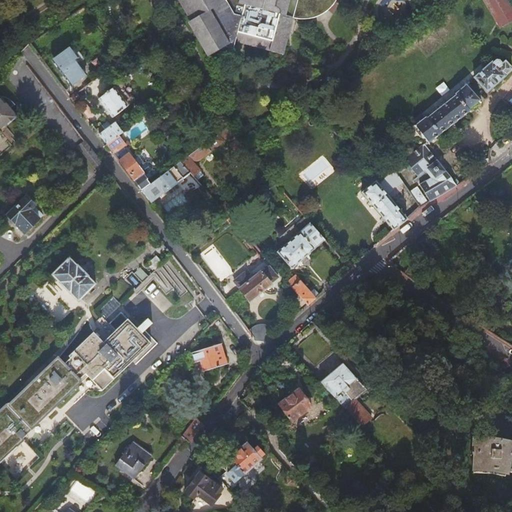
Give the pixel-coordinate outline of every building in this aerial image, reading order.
[(233,42),(282,54),(291,19),(300,19),(310,18),(319,15),(323,12),(330,7),(332,6),(335,1),(335,0),(176,0),(188,22),(186,24),(205,58),(223,48),(231,50),(233,42)] [(511,11),(505,0),(484,0),(500,28),(511,20),(511,11)] [(53,60),(60,69),(59,70),(71,86),(85,75),(74,60),(77,58),(70,48),(53,60)] [(493,63),(492,63),(474,78),(487,93),(505,77),(504,77),(511,70),(505,62),(502,65),(502,63),(499,60),(496,61),(493,63)] [(113,89),(99,100),(113,118),(127,107),(135,101),(132,96),(127,96),(125,92),(125,87),(122,82),(113,89)] [(427,119),(426,118),(415,126),(429,144),(471,111),(469,110),(479,102),(480,104),(481,103),(466,85),(455,95),(456,96),(427,119)] [(0,151),(11,143),(8,138),(9,136),(4,129),(16,119),(8,109),(12,106),(6,100),(1,97),(0,96),(0,151)] [(87,105),(79,110),(87,120),(93,116),(94,114),(87,105)] [(107,122),(101,127),(95,131),(106,145),(118,136),(127,129),(126,128),(125,126),(121,129),(119,129),(115,123),(111,126),(107,122)] [(234,125),(231,125),(226,128),(230,133),(234,133),(236,132),(237,128),(234,125)] [(236,153),(243,148),(230,133),(226,128),(225,129),(204,145),(210,153),(223,143),(225,141),(236,153)] [(214,135),(210,129),(201,136),(205,142),(214,135)] [(106,145),(113,155),(122,148),(125,146),(123,144),(118,136),(106,145)] [(102,165),(84,141),(77,147),(96,171),(102,165)] [(429,202),(457,186),(424,145),(404,160),(417,176),(427,168),(434,177),(419,185),(429,202)] [(128,155),(122,148),(113,155),(119,162),(128,155)] [(119,162),(142,192),(151,186),(162,177),(158,172),(152,172),(152,171),(152,167),(150,164),(146,164),(144,165),(137,155),(132,159),(131,158),(128,155),(119,162)] [(401,163),(397,157),(390,162),(394,168),(401,163)] [(199,172),(187,158),(181,163),(190,173),(193,177),(199,172)] [(363,159),(358,162),(375,183),(384,176),(377,167),(373,171),(363,159)] [(142,192),(150,204),(190,173),(181,163),(180,163),(162,177),(151,186),(142,192)] [(407,220),(379,187),(396,174),(393,170),(384,176),(375,183),(362,193),(393,231),(407,220)] [(400,180),(407,189),(410,187),(403,178),(400,180)] [(24,233),(38,219),(30,210),(33,207),(25,199),(7,217),(24,233)] [(220,207),(226,215),(232,211),(225,203),(220,207)] [(30,210),(38,219),(42,216),(33,207),(30,210)] [(310,224),(304,217),(280,238),(286,245),(310,224)] [(310,224),(286,245),(277,253),(292,269),(321,243),(324,241),(310,224)] [(429,236),(420,243),(435,264),(441,260),(444,258),(429,236)] [(406,247),(400,252),(405,257),(420,243),(416,238),(406,247)] [(390,266),(396,270),(400,265),(401,260),(405,257),(400,252),(389,261),(390,266)] [(156,257),(147,266),(154,273),(163,265),(156,257)] [(77,265),(77,266),(69,259),(52,276),(59,284),(58,284),(70,296),(71,295),(78,302),(95,285),(89,278),(77,265)] [(441,260),(435,264),(440,272),(447,268),(441,260)] [(396,270),(404,276),(407,270),(400,265),(396,270)] [(248,278),(243,273),(233,282),(239,290),(249,301),(264,288),(266,289),(269,286),(268,285),(270,283),(269,283),(276,277),(267,266),(260,272),(256,275),(254,273),(248,278)] [(140,269),(133,275),(142,284),(148,278),(140,269)] [(410,280),(414,275),(407,270),(404,276),(410,280)] [(178,295),(185,291),(176,275),(169,279),(178,295)] [(421,288),(424,282),(414,275),(410,280),(421,288)] [(308,306),(315,299),(295,276),(290,281),(288,278),(285,281),(308,306)] [(421,288),(445,305),(448,300),(430,287),(430,286),(424,282),(421,288)] [(102,391),(151,344),(141,334),(137,329),(120,312),(94,337),(91,334),(67,358),(68,359),(62,365),(56,359),(6,407),(5,405),(0,409),(0,462),(17,447),(18,447),(24,441),(22,439),(82,381),(81,380),(86,375),(102,391)] [(147,319),(137,329),(141,334),(152,324),(147,319)] [(266,342),(276,334),(272,330),(269,328),(267,326),(263,325),(259,325),(255,327),(254,328),(248,332),(255,341),(266,342)] [(204,372),(226,365),(220,344),(192,353),(196,363),(201,362),(204,372)] [(319,383),(360,428),(370,419),(352,400),(364,390),(355,380),(342,364),(319,383)] [(307,397),(304,399),(299,391),(279,405),(291,421),(310,407),(307,402),(309,401),(307,397)] [(251,413),(254,410),(262,403),(252,392),(242,402),(248,409),(251,413)] [(422,442),(408,427),(403,432),(417,447),(422,442)] [(189,442),(196,434),(192,431),(185,440),(189,442)] [(511,439),(511,442),(469,439),(468,457),(470,457),(469,472),(489,473),(510,475),(511,472),(511,471),(511,439)] [(134,480),(151,456),(132,442),(115,466),(134,480)] [(235,482),(260,460),(246,444),(229,461),(235,468),(228,474),(235,482)] [(212,506),(221,494),(220,494),(223,490),(200,472),(185,492),(195,500),(198,495),(212,506)] [(76,480),(68,492),(87,506),(95,494),(76,480)] [(175,511),(177,509),(178,502),(169,495),(159,509),(163,511),(175,511)]
